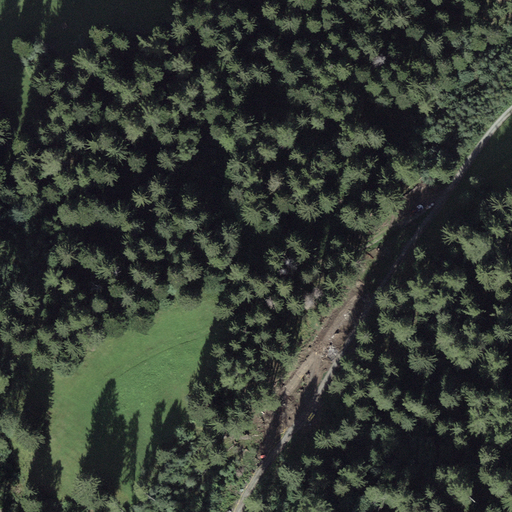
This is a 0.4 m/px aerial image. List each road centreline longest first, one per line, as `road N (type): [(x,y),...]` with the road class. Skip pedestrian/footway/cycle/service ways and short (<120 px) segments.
road 1 (track): [(511,111),(388,274),(238,511)]
road 2 (track): [(113,375),(252,311),(286,279),(389,232),(446,192)]
